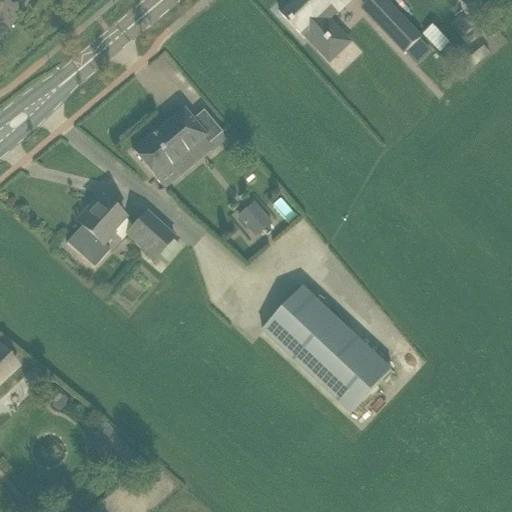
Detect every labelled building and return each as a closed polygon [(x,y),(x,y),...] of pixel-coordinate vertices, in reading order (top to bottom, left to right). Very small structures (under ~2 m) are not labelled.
[(292,0),(279,13),(303,39),(307,36),(319,49),(326,42),(328,44),(332,40),(330,39),(337,32),(327,21),(331,17),(330,16),(336,11),(337,12),(349,0),(292,0)] [(395,9),(377,26),(404,55),(422,39),(395,9)] [(461,18),(451,27),(461,38),(471,30),(461,18)] [(211,151),(204,141),(207,139),(183,110),(132,153),(164,191),(211,151)] [(81,227),(66,244),(93,269),(109,252),(103,248),(115,235),(114,234),(126,220),(114,210),(99,196),(83,215),(87,219),(80,227),(81,227)] [(236,218),(254,238),(271,224),(253,203),(236,218)] [(124,236),(153,263),(175,239),(146,212),(124,236)] [(261,333),(350,416),(392,371),(303,288),(261,333)] [(0,387),(19,370),(0,349),(0,387)] [(22,378),(34,390),(45,378),(34,367),(22,378)] [(47,396),(54,404),(61,398),(53,390),(47,396)] [(105,425),(94,434),(129,475),(140,465),(105,425)]
